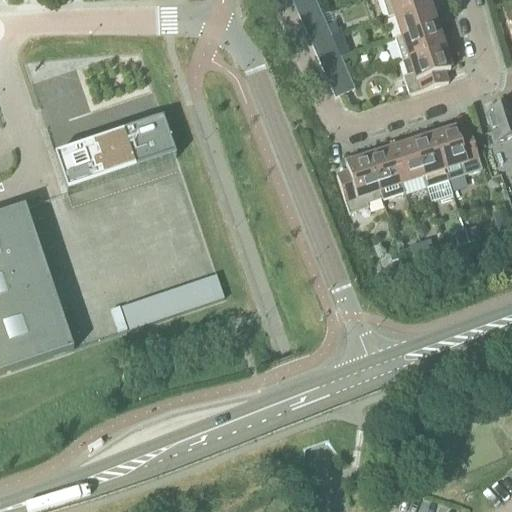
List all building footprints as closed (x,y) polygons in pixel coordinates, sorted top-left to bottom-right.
[(431,0),(428,1),(427,0),(381,0),(389,21),(396,18),(436,5),(433,0),(431,0)] [(436,5),(396,18),(403,39),(437,28),(432,12),(437,10),(436,5)] [(303,26),(323,18),(318,7),(298,16),(303,26)] [(323,18),(303,26),(308,37),(327,29),(323,18)] [(442,45),(437,28),(395,42),(403,64),(418,59),(450,48),(448,43),(442,45)] [(418,59),(403,64),(408,78),(404,79),(410,99),(449,86),(445,74),(451,72),(445,55),(451,53),(450,48),(418,59)] [(322,68),(341,60),(336,49),(317,58),(322,68)] [(346,71),(341,60),(322,68),(326,79),(346,71)] [(355,92),(350,81),(331,89),(336,101),(355,92)] [(511,141),(511,108),(511,107),(482,116),(492,147),(511,141)] [(55,158),(68,197),(177,160),(163,121),(55,158)] [(438,132),(433,133),(449,184),(483,173),(470,134),(459,137),(457,132),(440,137),(438,132)] [(429,141),(413,146),(424,180),(426,179),(430,190),(449,184),(433,133),(428,135),(429,141)] [(389,147),(402,187),(424,180),(413,146),(396,151),(394,146),(389,147)] [(386,155),(369,160),(383,201),(383,203),(405,196),(402,187),(389,147),(384,149),(386,155)] [(337,177),(350,216),(369,210),(368,206),(383,201),(369,160),(353,166),(351,160),(348,161),(345,162),(349,173),(337,177)] [(32,229),(26,210),(0,218),(0,378),(74,353),(60,310),(53,312),(45,289),(52,286),(39,248),(35,249),(29,230),(32,229)] [(511,230),(506,212),(493,216),(499,235),(511,231),(511,230)] [(469,246),(465,232),(455,235),(460,249),(469,246)] [(431,243),(421,246),(426,260),(435,257),(431,243)] [(426,260),(421,246),(412,249),(417,263),(426,260)] [(473,253),(460,257),(464,271),(477,267),(473,253)] [(393,269),(400,267),(397,257),(390,259),(393,269)] [(123,314),(131,339),(225,305),(217,282),(123,314)] [(100,440),(86,448),(90,454),(103,445),(100,440)]
